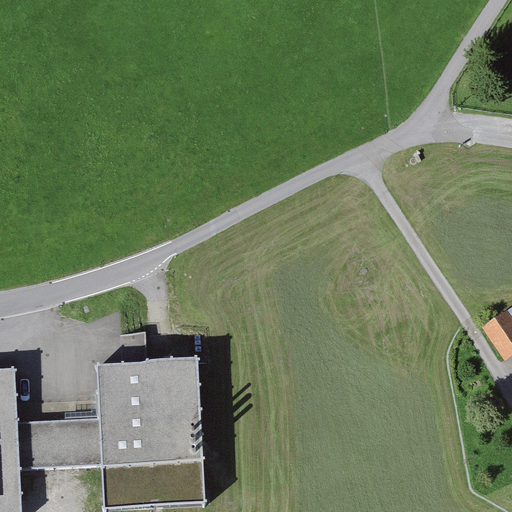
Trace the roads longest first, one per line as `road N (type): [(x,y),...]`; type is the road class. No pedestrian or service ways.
road 1 (unclassified): [(419,130),(171,250)]
road 2 (residential): [(171,250),(62,294),(0,307)]
road 3 (unclassified): [(502,0),(419,130)]
